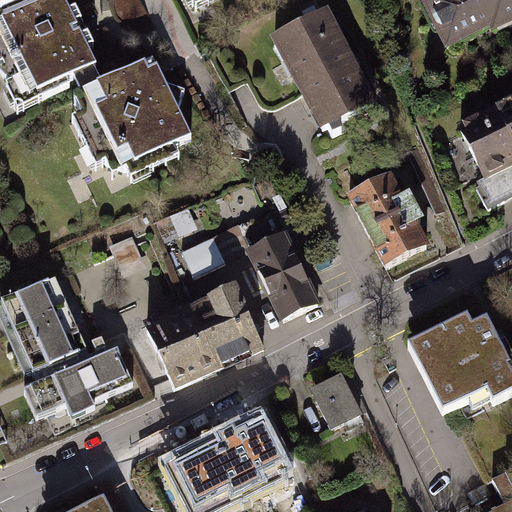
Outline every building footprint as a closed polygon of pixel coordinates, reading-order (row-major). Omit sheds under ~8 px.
[(0,0),(0,11),(13,5),(19,16),(41,5),(38,0),(0,0)] [(13,5),(0,11),(0,76),(4,81),(13,87),(15,86),(24,104),(39,96),(42,102),(69,89),(66,83),(72,80),(93,70),(95,69),(86,50),(90,47),(85,37),(81,39),(74,25),(79,23),(74,12),(69,14),(62,0),(50,0),(41,5),(19,16),(13,5)] [(511,0),(426,0),(451,49),(511,18),(511,0)] [(328,17),(273,46),(321,137),(340,127),(376,108),(328,17)] [(80,97),(73,100),(82,118),(75,122),(88,147),(94,144),(104,164),(112,179),(125,173),(147,162),(150,169),(175,157),(172,150),(190,141),(176,113),(183,93),(163,87),(151,61),(101,86),(93,70),(72,80),(80,97)] [(511,103),(493,114),(511,150),(511,103)] [(511,200),(511,150),(493,114),(459,131),(484,179),(473,185),(487,213),(511,200)] [(418,149),(407,154),(435,214),(445,209),(418,149)] [(389,179),(349,201),(386,276),(428,252),(414,225),(420,222),(408,199),(402,203),(389,179)] [(189,209),(155,224),(164,243),(197,228),(189,209)] [(193,278),(249,252),(285,234),(274,211),(182,254),(193,278)] [(285,234),(249,252),(283,323),(319,306),(285,234)] [(131,238),(108,248),(123,280),(146,270),(131,238)] [(0,305),(0,307),(31,380),(63,366),(74,361),(86,355),(55,281),(41,288),(31,292),(0,305)] [(262,352),(234,291),(190,311),(218,372),(262,352)] [(218,372),(190,311),(146,331),(174,392),(218,372)] [(468,321),(408,355),(442,417),(469,404),(474,414),(492,406),(511,395),(511,379),(507,369),(504,370),(498,358),(502,355),(486,323),(472,329),(468,321)] [(117,353),(23,394),(36,423),(66,410),(71,423),(82,418),(95,412),(92,405),(119,393),(132,387),(117,353)] [(342,381),(312,396),(332,436),(362,421),(342,381)] [(219,442),(162,472),(185,511),(229,511),(285,488),(278,479),(287,474),(259,422),(234,434),(229,437),(223,440),(219,442)] [(511,511),(511,475),(495,485),(500,495),(496,498),(503,511),(511,511)] [(108,511),(101,499),(76,511),(108,511)]
